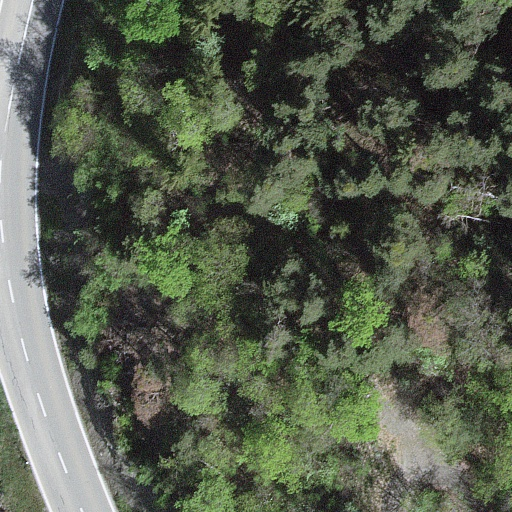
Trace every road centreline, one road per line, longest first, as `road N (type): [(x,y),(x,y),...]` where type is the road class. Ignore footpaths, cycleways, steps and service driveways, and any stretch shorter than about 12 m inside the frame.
road 1 (tertiary): [(82,511),(21,346),(0,239)]
road 2 (tertiary): [(0,166),(31,0)]
